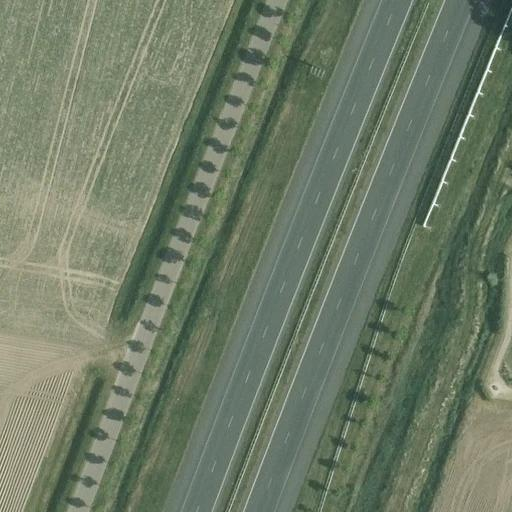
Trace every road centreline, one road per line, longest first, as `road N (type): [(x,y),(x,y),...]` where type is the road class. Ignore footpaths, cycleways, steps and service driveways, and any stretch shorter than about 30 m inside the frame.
road 1 (motorway): [(258,511),(462,0)]
road 2 (motorway): [(397,0),(195,511)]
road 3 (unclassified): [(78,511),(276,0)]
